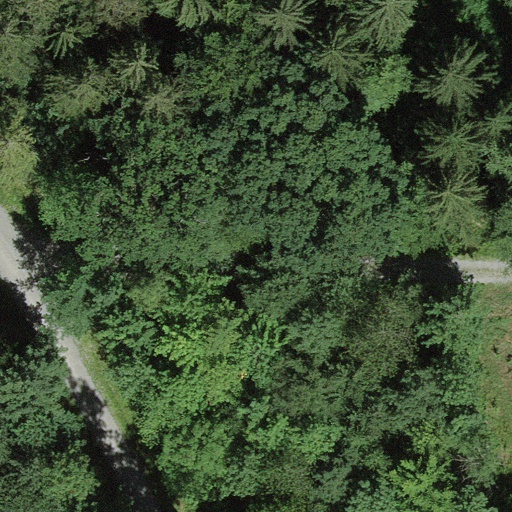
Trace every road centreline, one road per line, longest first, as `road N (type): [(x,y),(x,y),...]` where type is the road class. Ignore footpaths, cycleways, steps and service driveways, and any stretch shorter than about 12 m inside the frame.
road 1 (track): [(23,272),(310,255),(511,267)]
road 2 (track): [(143,511),(0,236)]
